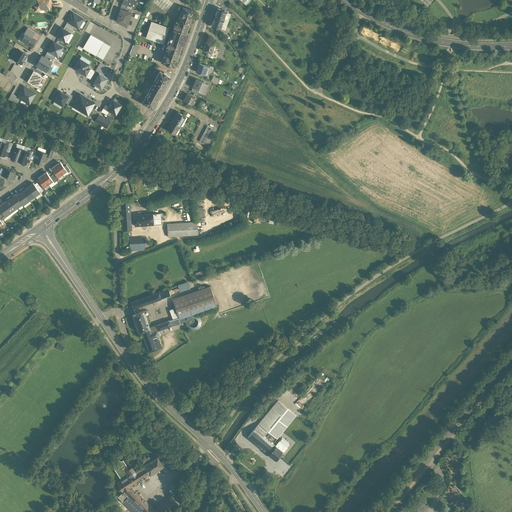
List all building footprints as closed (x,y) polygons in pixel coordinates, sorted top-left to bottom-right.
[(49,0),(36,0),(37,7),(35,7),(34,11),(39,11),(39,9),(47,9),(47,11),(51,11),(51,7),(49,7),(49,0)] [(173,4),(167,0),(153,0),(152,2),(166,13),(173,4)] [(194,11),(183,7),(180,16),(190,20),(191,20),(194,11)] [(120,9),(117,20),(122,22),(122,23),(127,25),(131,12),(125,11),(120,9)] [(226,12),(217,9),(211,26),(220,29),(221,26),(225,14),(226,12)] [(66,21),(67,22),(75,27),(78,29),(84,19),(72,12),(66,21)] [(225,14),(221,26),(225,28),(229,15),(225,14)] [(171,40),(166,54),(177,58),(190,20),(180,16),(179,16),(172,35),(171,40)] [(169,28),(151,22),(146,37),(163,43),(165,38),(171,40),(172,35),(167,33),(169,28)] [(63,29),(70,33),(71,33),(73,30),(65,25),(63,29)] [(25,34),(32,38),(35,33),(27,28),(24,34),(25,35),(25,34)] [(70,33),(63,29),(62,28),(57,36),(65,41),(70,33)] [(25,34),(25,35),(21,41),(32,48),(36,40),(32,38),(25,34)] [(102,42),(91,35),(84,48),(95,54),(102,42)] [(214,44),(206,41),(203,51),(207,52),(211,53),(213,49),(214,44)] [(53,42),(48,51),(56,55),(57,56),(63,47),(53,42)] [(109,46),(102,42),(95,54),(102,58),(109,46)] [(139,45),(133,43),(130,55),(135,57),(139,45)] [(218,51),(213,49),(211,53),(207,52),(206,56),(216,59),(218,51)] [(21,51),(19,50),(13,59),(21,64),(27,55),(21,51)] [(44,57),(52,62),(54,58),(46,53),(44,57)] [(166,54),(164,54),(161,62),(166,64),(166,65),(170,67),(171,66),(175,67),(178,59),(177,58),(166,54)] [(52,62),(44,57),(42,56),(36,65),(38,66),(43,69),(46,71),(52,62)] [(86,75),(89,69),(87,67),(89,65),(80,59),(74,68),(86,75)] [(16,74),(20,66),(15,64),(11,71),(16,74)] [(210,67),(199,64),(196,72),(207,76),(208,72),(209,68),(210,67)] [(89,69),(86,75),(85,76),(90,79),(95,72),(89,69)] [(163,73),(160,71),(153,84),(163,90),(170,77),(166,75),(167,74),(164,72),(163,73)] [(42,78),(33,72),(27,81),(37,87),(42,78)] [(8,82),(10,79),(0,73),(0,85),(3,87),(4,88),(8,82)] [(99,74),(93,84),(95,85),(94,87),(99,90),(100,88),(101,88),(107,79),(99,74)] [(210,82),(217,85),(219,80),(213,77),(210,82)] [(208,84),(196,79),(192,87),(193,87),(198,90),(198,91),(202,93),(204,89),(205,90),(208,84)] [(8,92),(13,85),(8,82),(4,88),(3,87),(2,89),(8,92)] [(153,84),(142,103),(153,109),(163,90),(153,84)] [(24,86),(17,97),(20,98),(29,104),(36,93),(24,86)] [(68,96),(65,95),(60,92),(55,101),(63,106),(65,102),(68,96)] [(17,103),(20,98),(17,97),(11,93),(8,99),(17,103)] [(80,110),(87,98),(80,94),(76,100),(73,106),(80,110)] [(195,98),(187,94),(183,101),(191,105),(195,98)] [(73,106),(76,100),(71,97),(68,104),(67,105),(72,108),(73,106)] [(87,98),(80,110),(88,115),(91,109),(95,103),(87,98)] [(107,109),(109,111),(116,115),(121,105),(113,100),(109,107),(107,109)] [(107,109),(109,107),(105,105),(101,112),(107,115),(109,111),(107,109)] [(91,109),(88,115),(87,116),(91,119),(95,113),(96,112),(91,109)] [(185,117),(177,112),(175,116),(183,121),(185,117)] [(99,114),(95,121),(106,128),(111,121),(99,114)] [(183,121),(175,116),(172,121),(180,125),(183,121)] [(180,125),(172,121),(170,125),(177,130),(180,125)] [(177,130),(170,125),(167,129),(175,134),(177,130)] [(8,145),(1,142),(0,146),(0,154),(4,156),(6,151),(8,145)] [(13,153),(11,159),(18,161),(22,150),(16,148),(15,148),(13,153)] [(22,150),(18,161),(25,164),(27,159),(29,153),(22,150)] [(46,154),(37,151),(33,162),(40,164),(41,160),(44,161),(47,159),(48,156),(48,155),(46,154)] [(64,167),(60,162),(56,165),(62,174),(67,171),(64,167)] [(62,174),(56,165),(51,168),(55,173),(58,177),(62,174)] [(15,173),(5,169),(2,175),(6,177),(13,179),(15,173)] [(50,177),(46,172),(42,175),(48,184),(53,181),(50,177)] [(48,184),(42,175),(37,178),(41,183),(44,187),(48,184)] [(34,184),(33,183),(28,187),(35,196),(40,192),(34,184)] [(35,196),(28,187),(24,189),(26,192),(24,194),(29,200),(35,196)] [(22,195),(20,193),(16,195),(22,204),(23,205),(29,200),(24,194),(22,195)] [(22,204),(16,195),(15,194),(12,197),(14,200),(11,202),(16,208),(22,204)] [(11,202),(9,203),(7,201),(3,203),(10,213),(16,208),(11,202)] [(129,202),(121,202),(123,230),(129,230),(131,230),(129,202)] [(10,213),(3,203),(0,205),(0,209),(1,211),(5,216),(10,213)] [(161,213),(152,214),(153,224),(161,224),(161,213)] [(152,214),(134,215),(135,226),(153,224),(152,214)] [(197,222),(167,224),(168,237),(198,235),(197,222)] [(205,269),(196,272),(198,277),(207,274),(205,269)] [(189,280),(179,285),(182,291),(192,287),(189,280)] [(210,286),(172,299),(179,319),(217,306),(210,286)] [(168,289),(159,292),(161,299),(170,295),(168,289)] [(159,292),(131,302),(133,309),(161,299),(159,292)] [(150,328),(144,311),(132,315),(140,335),(142,334),(141,331),(150,328)] [(157,331),(159,336),(185,327),(183,322),(185,321),(184,317),(179,319),(180,323),(171,326),(157,331)] [(178,317),(169,321),(171,326),(180,323),(179,319),(178,317)] [(169,321),(156,325),(158,330),(171,326),(169,321)] [(150,328),(141,331),(142,334),(149,352),(157,349),(153,338),(151,332),(150,328)] [(157,330),(151,332),(153,338),(159,336),(157,330)] [(278,400),(259,423),(277,438),(296,415),(278,400)] [(277,438),(259,423),(248,437),(256,445),(257,445),(268,454),(275,446),(273,444),(277,438)] [(287,447),(279,441),(275,446),(283,452),(287,447)] [(283,452),(275,446),(268,454),(275,460),(276,458),(278,456),(279,458),(283,452)] [(144,465),(140,468),(146,477),(163,466),(157,457),(155,458),(151,460),(144,465)] [(121,461),(119,460),(116,462),(116,464),(112,467),(121,480),(125,478),(132,473),(128,468),(123,460),(121,461)] [(167,511),(173,508),(167,500),(155,510),(131,487),(146,477),(140,468),(135,471),(132,473),(125,478),(121,480),(117,483),(123,492),(142,510),(144,509),(146,511),(167,511)] [(118,497),(133,511),(146,511),(144,509),(142,510),(123,492),(118,497)] [(167,500),(173,508),(181,502),(174,494),(167,500)] [(425,507),(419,502),(415,507),(420,511),(425,507)]
